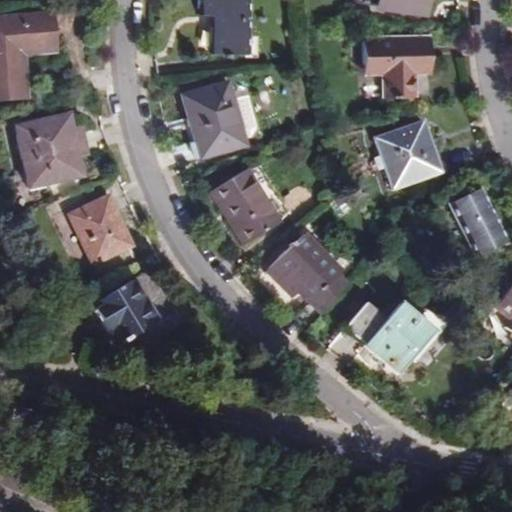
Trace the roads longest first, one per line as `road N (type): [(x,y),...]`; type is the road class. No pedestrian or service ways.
road 1 (residential): [(374,454),(359,417),(244,325),(196,267),(140,152),(120,0)]
road 2 (residential): [(374,454),(0,372)]
road 3 (residential): [(511,146),(492,82),(490,0)]
road 4 (residential): [(511,477),(374,454)]
